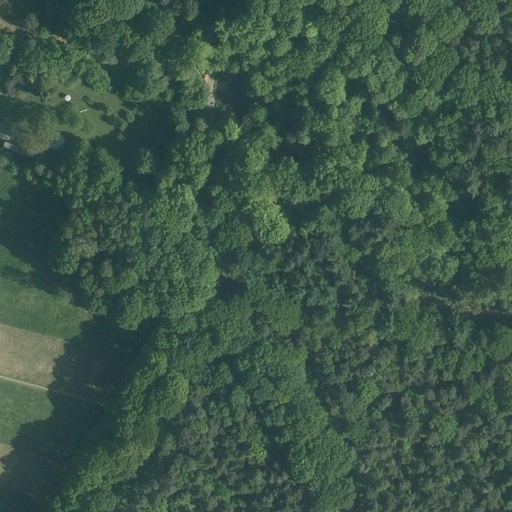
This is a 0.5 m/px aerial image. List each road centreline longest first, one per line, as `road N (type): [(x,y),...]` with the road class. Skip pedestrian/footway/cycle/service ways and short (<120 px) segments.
road 1 (unknown): [(106,511),(209,344),(233,321),(280,316),(511,352)]
road 2 (track): [(511,320),(210,274)]
road 3 (track): [(235,199),(245,209),(305,208),(387,186),(418,208),(511,225)]
road 4 (track): [(76,511),(107,434),(154,378),(210,274)]
road 5 (track): [(403,167),(335,102),(309,55),(274,19),(253,47),(221,60)]
road 6 (track): [(297,0),(511,102)]
road 7 (track): [(210,274),(235,199),(206,119),(221,60)]
road 8 (track): [(395,300),(319,241),(305,208)]
